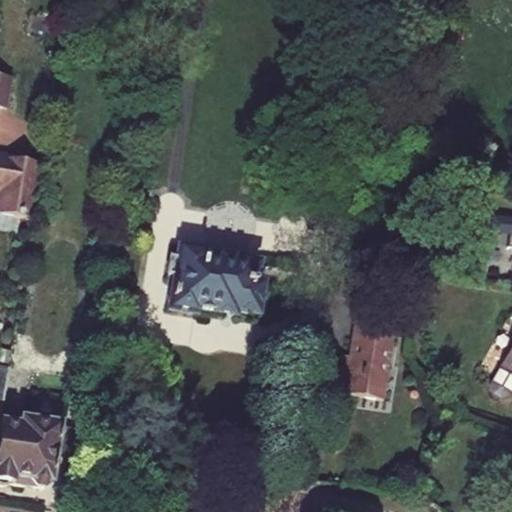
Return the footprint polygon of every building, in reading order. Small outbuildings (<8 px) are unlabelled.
[(0,109),(5,110),(10,78),(0,76),(0,109)] [(0,195),(1,195),(0,201),(0,215),(29,221),(39,165),(22,162),(10,160),(10,156),(0,154),(0,195)] [(511,220),(493,218),(491,234),(509,236),(511,220)] [(177,259),(171,258),(168,276),(175,277),(170,310),(196,315),(196,312),(234,318),(235,312),(256,316),(261,286),(254,285),(257,265),(203,257),(204,254),(179,249),(177,259)] [(345,266),(338,297),(366,302),(372,272),(345,266)] [(386,386),(394,331),(355,324),(352,340),(378,344),(386,386)] [(378,344),(352,340),(349,357),(343,357),(337,394),(384,401),(386,386),(378,344)] [(511,346),(490,384),(492,395),(500,399),(510,393),(511,390),(511,346)] [(0,401),(1,402),(8,353),(0,351),(0,401)] [(20,413),(19,418),(47,423),(49,409),(22,404),(20,413)] [(47,423),(19,418),(20,413),(0,410),(0,487),(0,488),(3,487),(6,485),(13,485),(14,479),(31,481),(32,485),(35,490),(42,491),(47,486),(47,484),(49,484),(59,425),(47,423)] [(32,485),(31,481),(14,479),(13,485),(35,490),(32,485)]
